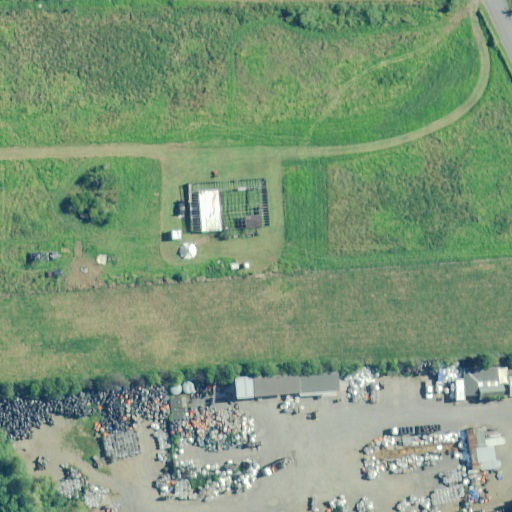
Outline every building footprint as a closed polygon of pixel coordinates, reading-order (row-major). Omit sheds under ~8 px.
[(253,203),(221,205),(220,191),(193,192),(196,232),(222,231),(221,215),(254,213),(255,229),(269,228),(266,178),(252,179),(253,203)] [(495,381),(494,369),(463,371),(464,396),(477,396),(476,382),(495,381)] [(337,391),(336,374),(248,379),(250,397),(337,391)] [(501,399),(500,384),(477,386),(478,400),(501,399)] [(511,424),(481,427),(484,447),(492,446),(495,467),(511,465),(511,424)]
